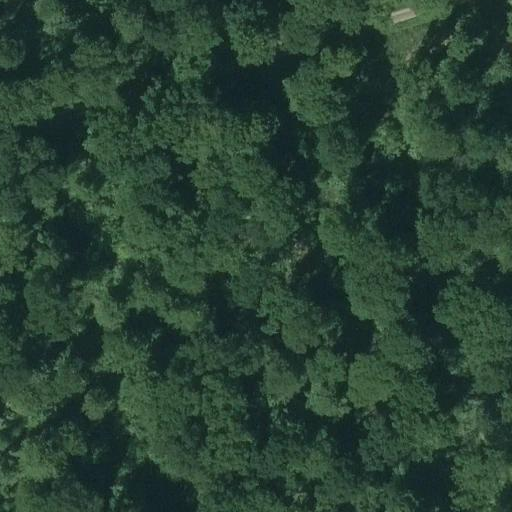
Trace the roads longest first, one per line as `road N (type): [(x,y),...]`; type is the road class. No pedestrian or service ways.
road 1 (track): [(253,0),(383,511)]
road 2 (track): [(455,0),(0,131)]
